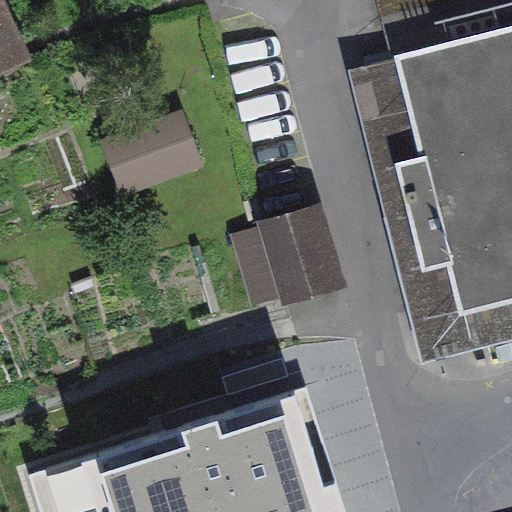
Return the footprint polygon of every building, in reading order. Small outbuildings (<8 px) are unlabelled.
[(9,0),(0,0),(0,67),(34,51),(9,0)] [(511,18),(395,48),(397,54),(421,149),(397,155),(424,260),(448,254),(456,284),(461,306),(511,292),(511,18)] [(511,334),(511,292),(461,306),(456,284),(448,254),(424,260),(397,155),(421,149),(397,54),(347,65),(422,357),(511,334)] [(116,207),(203,186),(189,124),(101,145),(116,207)] [(322,197),(256,216),(287,300),(351,283),(322,197)] [(346,511),(306,378),(21,464),(36,511),(346,511)]
